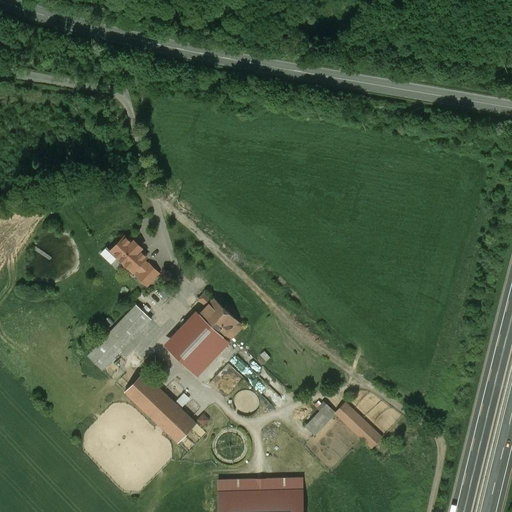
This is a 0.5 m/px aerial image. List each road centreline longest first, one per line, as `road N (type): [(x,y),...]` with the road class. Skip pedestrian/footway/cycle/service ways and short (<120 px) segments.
road 1 (tertiary): [(0,0),(163,45),(511,106)]
road 2 (motorway): [(511,318),(463,511)]
